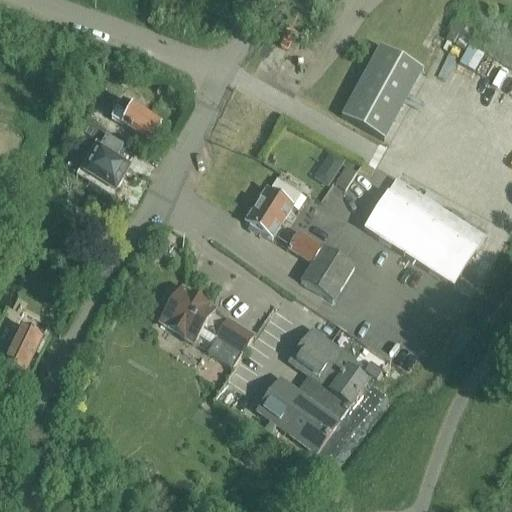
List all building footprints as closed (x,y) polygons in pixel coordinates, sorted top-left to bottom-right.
[(455,26),(445,43),(464,53),(473,36),(455,26)] [(383,145),(422,75),(380,51),(341,121),(383,145)] [(112,123),(122,130),(150,146),(161,127),(122,105),(112,123)] [(116,163),(123,150),(107,141),(86,178),(115,194),(129,170),(116,163)] [(345,171),(335,188),(345,195),(356,177),(345,171)] [(451,293),(483,245),(396,188),(365,237),(451,293)] [(272,244),(293,211),(266,195),(246,228),(272,244)] [(311,269),(301,285),(300,286),(333,307),(354,272),(299,238),(288,254),(311,269)] [(37,259),(53,267),(62,252),(45,244),(37,259)] [(58,269),(84,284),(91,270),(65,256),(58,269)] [(242,359),(242,358),(254,339),(229,324),(228,326),(214,317),(215,315),(181,294),(179,297),(177,295),(173,293),(166,304),(170,306),(172,308),(160,328),(194,349),(203,334),(217,343),(207,358),(233,374),(242,359)] [(22,333),(4,368),(0,376),(0,377),(13,384),(18,375),(25,379),(42,344),(22,333)] [(280,384),(258,414),(257,415),(316,458),(338,427),(338,426),(350,410),(351,410),(368,387),(356,379),(361,372),(312,336),(290,366),(310,381),(298,397),(280,384)]
